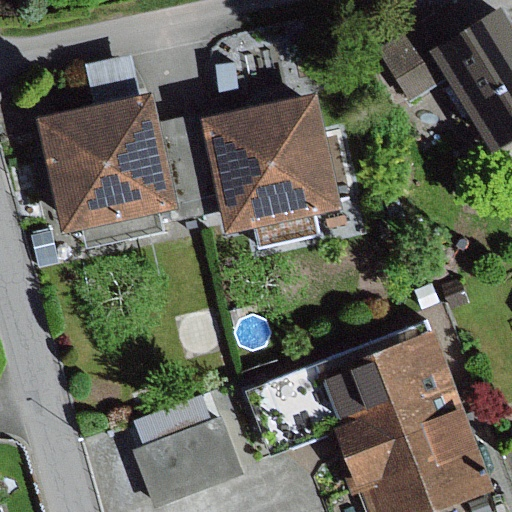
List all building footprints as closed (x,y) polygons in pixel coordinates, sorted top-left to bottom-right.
[(419,60),(431,52),(493,153),(511,141),(511,23),(503,8),(452,40),(436,14),(403,34),(419,60)] [(140,53),(100,59),(107,101),(147,94),(140,53)] [(153,93),(36,119),(62,236),(82,231),(86,250),(165,232),(161,214),(170,212),(179,210),(159,121),(153,93)] [(224,117),(202,121),(222,212),(227,235),(253,230),(257,250),(319,236),(314,215),(340,209),(316,97),(224,117)] [(221,108),(159,121),(179,210),(170,212),(172,220),(222,212),(202,121),(224,117),(221,108)] [(468,304),(459,279),(440,286),(449,311),(468,304)] [(426,323),(266,383),(292,452),(327,439),(351,501),(361,498),(365,511),(443,511),(495,493),(435,333),(430,335),(426,323)] [(221,417),(133,450),(155,509),(244,476),(221,417)]
